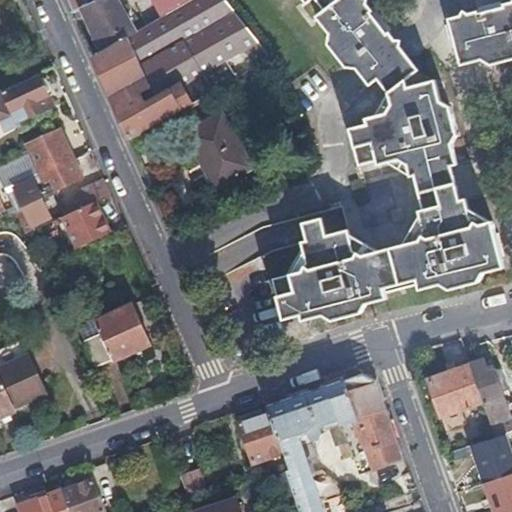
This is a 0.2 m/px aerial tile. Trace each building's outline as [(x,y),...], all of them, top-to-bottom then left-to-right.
[(83,7),(108,48),(135,34),(115,0),(69,0),(75,11),(83,7)] [(133,138),(198,101),(189,83),(251,48),(261,42),(228,0),(192,0),(165,16),(144,29),(135,34),(108,48),(95,56),(133,138)] [(156,0),(165,16),(192,0),(156,0)] [(360,65),(392,35),(368,6),(369,0),(308,0),(309,1),(309,0),(323,0),(330,8),(322,15),(335,32),(332,43),(350,66),(357,68),(360,65)] [(511,0),(511,2),(451,18),(463,64),(480,60),(492,66),(511,61),(511,0)] [(412,59),(392,35),(360,65),(375,82),(381,77),(387,83),(394,91),(410,79),(420,69),(412,59)] [(262,64),(273,58),(273,57),(261,42),(251,48),(262,64)] [(0,94),(0,117),(4,116),(8,125),(51,106),(46,94),(50,92),(42,76),(0,94)] [(419,172),(459,162),(454,142),(461,131),(454,106),(444,101),(439,79),(413,86),(410,79),(394,91),(396,101),(394,106),(390,109),(383,111),(387,127),(393,149),(413,145),(419,172)] [(226,112),(188,132),(216,189),(256,169),(226,112)] [(393,149),(387,127),(369,132),(375,159),(394,155),(393,149)] [(62,130),(28,144),(45,180),(52,177),(57,188),(82,176),(62,130)] [(403,158),(419,172),(413,145),(393,149),(394,155),(394,158),(403,158)] [(433,206),(467,197),(459,162),(419,172),(427,207),(424,207),(431,236),(440,234),(433,206)] [(112,193),(106,178),(80,189),(86,204),(98,200),(112,193)] [(49,216),(34,181),(19,187),(34,223),(49,216)] [(303,315),(305,320),(326,314),(337,320),(363,313),(370,302),(444,284),(454,289),(479,283),(486,272),(506,267),(494,221),(484,224),(472,217),(467,197),(433,206),(440,234),(431,236),(425,235),(422,239),(367,253),(362,250),(357,256),(351,257),(345,232),(331,236),(310,241),(304,243),(309,263),(304,271),(275,278),(285,319),(303,315)] [(98,200),(86,204),(64,214),(77,246),(111,230),(98,200)] [(306,224),(310,241),(331,236),(325,219),(306,224)] [(151,345),(134,305),(99,322),(104,334),(88,342),(100,368),(151,345)] [(35,354),(0,369),(0,416),(20,407),(18,404),(51,390),(35,354)] [(483,360),(471,364),(484,400),(484,403),(504,396),(494,366),(486,368),(483,360)] [(484,400),(471,364),(430,377),(442,414),(484,400)] [(299,511),(349,511),(343,494),(322,501),(308,463),(320,458),(314,441),(328,435),(324,421),(342,415),(361,473),(405,459),(378,380),(364,373),(270,406),(271,407),(285,452),(288,462),(290,469),(287,470),(294,495),(300,511),(299,511)] [(285,452),(271,407),(242,416),(243,421),(241,423),(254,463),(285,452)] [(511,412),(490,419),(496,437),(511,431),(511,412)] [(273,475),(287,470),(290,469),(288,462),(271,468),(273,475)] [(196,501),(210,496),(200,467),(185,472),(196,501)] [(279,500),(294,495),(287,470),(273,475),(270,476),(279,500)] [(64,487),(72,511),(105,511),(93,477),(64,487)] [(72,511),(64,487),(19,502),(22,511),(72,511)] [(511,511),(511,494),(465,511),(464,511),(511,511)] [(197,511),(239,511),(235,500),(197,511)]
